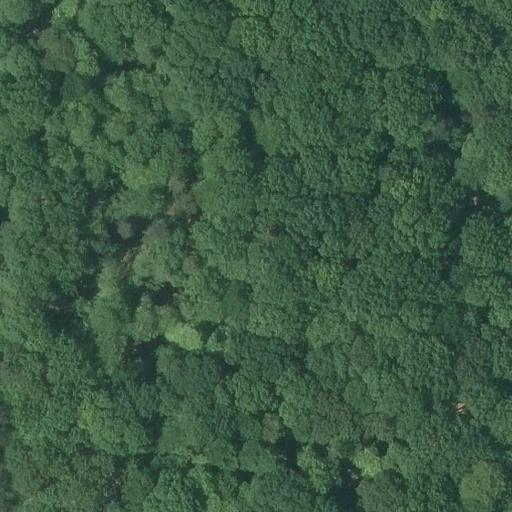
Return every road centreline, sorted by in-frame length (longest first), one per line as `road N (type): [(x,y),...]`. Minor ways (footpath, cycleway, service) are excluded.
road 1 (track): [(9,280),(33,511)]
road 2 (track): [(0,150),(9,280)]
